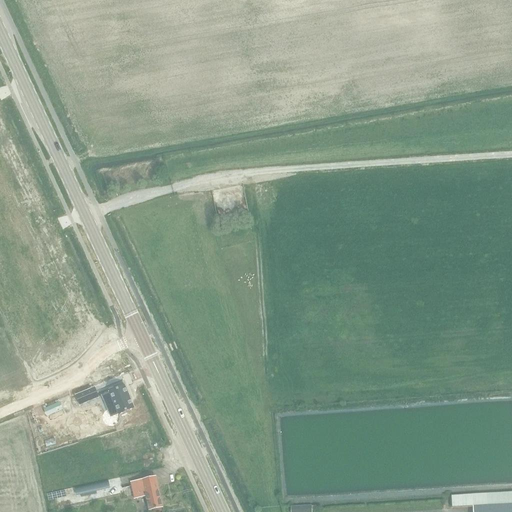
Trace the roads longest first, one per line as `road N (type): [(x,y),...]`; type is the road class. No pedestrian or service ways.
road 1 (track): [(250,171),(268,395),(280,401),(511,384)]
road 2 (tertiary): [(147,352),(0,29)]
road 3 (tertiary): [(222,511),(147,352)]
road 4 (residential): [(0,413),(147,352)]
